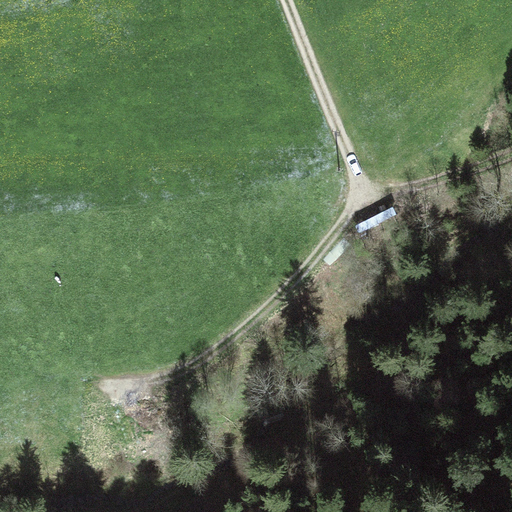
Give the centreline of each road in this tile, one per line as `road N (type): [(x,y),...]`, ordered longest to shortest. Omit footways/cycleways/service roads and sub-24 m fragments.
road 1 (track): [(285,0),(360,196),(511,154)]
road 2 (track): [(360,196),(323,257),(265,315),(206,357),(150,382),(103,391)]
